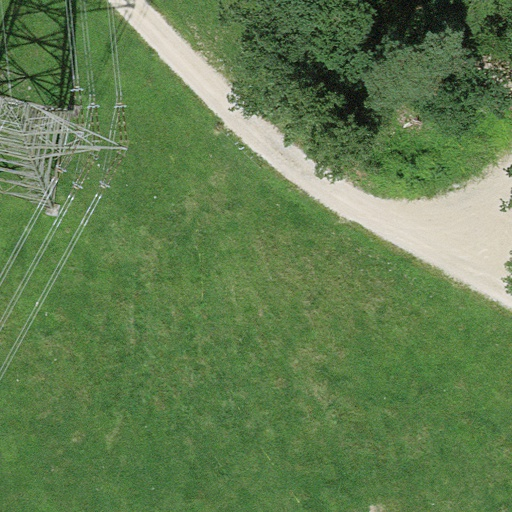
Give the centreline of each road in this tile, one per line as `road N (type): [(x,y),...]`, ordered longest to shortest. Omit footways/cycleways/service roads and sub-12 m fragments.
road 1 (track): [(114,0),(317,187),(511,293)]
road 2 (track): [(511,147),(460,266)]
